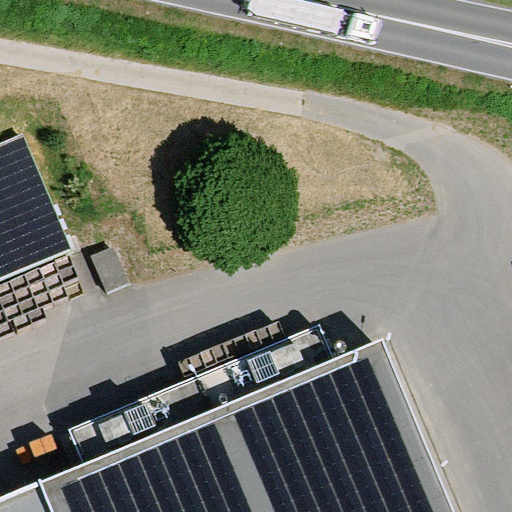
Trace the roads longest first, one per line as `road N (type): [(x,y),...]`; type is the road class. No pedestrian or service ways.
road 1 (track): [(451,139),(0,54)]
road 2 (secondary): [(511,47),(299,0)]
